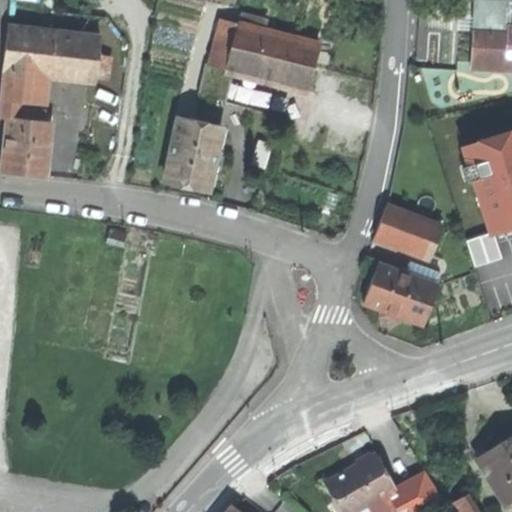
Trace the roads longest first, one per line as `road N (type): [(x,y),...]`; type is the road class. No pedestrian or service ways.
road 1 (residential): [(0,188),(135,204),(271,240)]
road 2 (residential): [(344,267),(371,195),(391,95),(397,0)]
road 3 (secondary): [(194,511),(235,466),(309,420)]
road 4 (residential): [(271,240),(318,377)]
